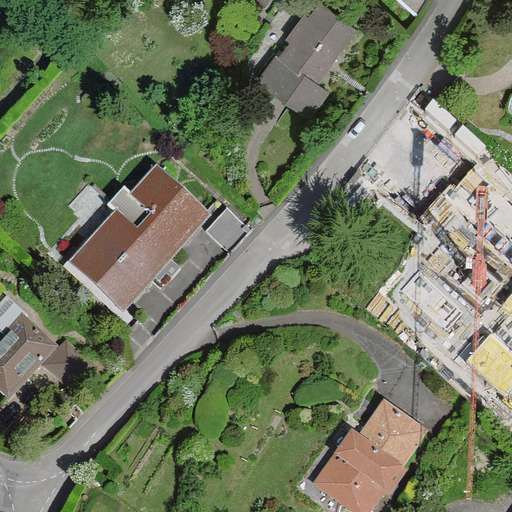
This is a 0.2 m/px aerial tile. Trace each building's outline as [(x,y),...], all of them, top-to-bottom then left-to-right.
[(429,0),(401,0),(420,17),(429,0)] [(317,3),(258,81),(309,119),(329,93),(315,83),(355,31),(317,3)] [(152,170),(68,270),(120,315),(205,217),(152,170)] [(229,213),(209,235),(221,246),(231,255),(251,232),(229,213)] [(24,317),(0,342),(0,396),(9,405),(60,350),(24,317)] [(351,424),(360,431),(382,403),(373,396),(351,424)] [(352,437),(313,489),(344,511),(371,511),(426,438),(384,407),(359,442),(352,437)]
